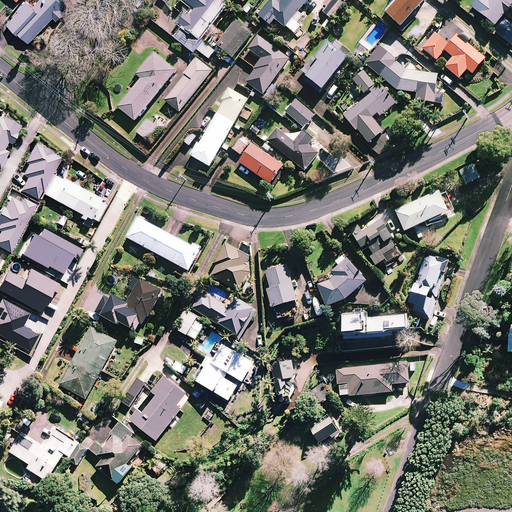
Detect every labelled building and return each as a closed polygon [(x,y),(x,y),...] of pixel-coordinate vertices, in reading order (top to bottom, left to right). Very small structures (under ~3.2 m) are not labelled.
[(67,0),(38,0),(32,7),(26,1),(5,25),(28,44),(52,17),(56,21),(63,13),(59,10),(67,0)] [(182,0),(196,11),(190,18),(187,16),(180,26),(183,29),(175,39),(195,55),(198,51),(210,61),(216,52),(201,41),(226,9),(214,0),(182,0)] [(312,0),(275,0),(259,16),(271,27),(277,21),(293,37),(301,28),(297,24),(303,18),(299,14),(312,0)] [(346,4),(339,0),(328,0),(321,11),(334,20),(346,4)] [(427,3),(424,0),(400,0),(402,2),(388,17),(402,30),(427,3)] [(511,7),(511,4),(506,0),(477,0),(471,8),(496,28),(511,7)] [(511,26),(506,21),(496,33),(511,46),(511,26)] [(253,35),(237,22),(217,47),(233,59),(253,35)] [(414,50),(393,31),(381,45),(393,55),(397,51),(406,58),(414,50)] [(450,46),(436,34),(423,50),(437,62),(440,59),(448,66),(446,69),(460,80),(468,71),(474,76),(486,61),(458,37),(450,46)] [(290,60),(266,43),(257,56),(263,60),(247,84),(264,96),(267,93),(273,97),(278,89),(273,85),(290,60)] [(313,65),(309,62),(302,72),(309,78),(307,81),(324,94),(352,57),(338,45),(334,50),(329,45),(317,60),(313,65)] [(177,73),(156,55),(138,77),(143,81),(119,110),(136,123),(177,73)] [(213,73),(197,60),(185,76),(186,77),(166,102),(181,114),(213,73)] [(439,77),(415,74),(407,72),(404,68),(395,60),(381,78),(399,92),(418,95),(417,103),(443,106),(444,96),(436,95),(439,77)] [(374,87),(376,86),(365,73),(354,82),(365,95),(370,91),(373,95),(345,118),(357,132),(358,131),(370,145),(385,133),(373,120),(379,115),(381,118),(397,105),(382,88),(379,90),(378,91),(374,87)] [(249,102),(230,91),(222,105),(224,106),(201,145),(200,144),(192,158),(211,169),(249,102)] [(326,126),(297,103),(287,114),(307,130),(295,144),(278,130),(268,142),(306,173),(319,156),(308,147),(326,126)] [(1,119),(0,118),(0,168),(8,153),(3,151),(7,144),(11,146),(17,135),(16,135),(20,127),(2,118),(1,119)] [(167,128),(159,121),(155,126),(148,121),(138,134),(152,146),(167,128)] [(197,138),(192,134),(185,143),(190,147),(197,138)] [(248,147),(239,142),(234,151),(242,156),(248,147)] [(41,149),(34,146),(25,164),(28,165),(22,177),(27,179),(20,192),(36,200),(41,192),(42,193),(60,159),(52,155),(53,153),(41,148),(41,149)] [(284,167),(253,146),(240,165),(272,186),(284,167)] [(480,179),(473,164),(459,170),(466,185),(480,179)] [(80,220),(83,222),(82,225),(89,229),(92,222),(90,221),(91,219),(97,223),(106,206),(99,203),(101,200),(64,180),(63,182),(54,177),(44,196),(81,217),(80,220)] [(441,196),(440,193),(396,212),(406,234),(415,230),(419,239),(423,237),(421,233),(447,222),(445,218),(455,213),(447,194),(441,196)] [(20,204),(10,199),(4,209),(2,208),(0,212),(0,248),(10,254),(35,206),(22,200),(20,204)] [(67,216),(62,212),(56,223),(61,226),(67,216)] [(388,265),(398,259),(396,255),(400,253),(379,217),(364,226),(367,232),(356,239),(363,252),(369,248),(374,257),(371,259),(376,268),(387,262),(388,265)] [(138,219),(127,239),(190,273),(201,253),(138,219)] [(37,238),(32,236),(21,256),(46,269),(47,267),(62,275),(71,259),(76,261),(81,251),(42,230),(37,238)] [(250,258),(226,245),(216,265),(218,266),(212,278),(241,294),(253,270),(246,266),(250,258)] [(450,263),(426,256),(409,306),(416,309),(414,315),(431,320),(434,312),(438,299),(445,276),(450,263)] [(337,264),(340,267),(334,273),(337,280),(319,287),(328,309),(347,301),(368,285),(349,260),(347,262),(344,258),(337,264)] [(298,303),(289,268),(266,274),(271,293),(269,293),(274,309),(298,303)] [(6,272),(0,282),(0,292),(40,314),(48,299),(50,300),(59,285),(30,270),(24,281),(6,272)] [(164,293),(135,278),(130,289),(135,291),(127,306),(115,299),(114,303),(106,298),(96,316),(119,328),(121,326),(133,333),(138,324),(145,327),(164,293)] [(210,300),(203,295),(193,309),(239,339),(256,313),(237,300),(231,309),(212,297),(210,300)] [(0,336),(29,353),(38,336),(22,327),(28,315),(1,300),(0,301),(0,336)] [(356,311),(356,314),(343,315),(344,339),(385,337),(385,334),(410,333),(409,317),(406,317),(369,318),(369,314),(363,314),(363,311),(356,311)] [(206,324),(190,315),(181,333),(197,341),(206,324)] [(119,343),(92,329),(61,386),(88,401),(119,343)] [(136,337),(133,344),(143,348),(146,341),(136,337)] [(216,398),(217,396),(230,403),(239,387),(226,380),(228,375),(243,384),(254,365),(223,347),(214,361),(208,358),(198,375),(194,382),(216,398)] [(190,368),(183,363),(177,373),(183,378),(190,368)] [(298,378),(294,364),(276,368),(279,382),(278,382),(282,400),(292,397),(297,390),(295,379),(298,378)] [(350,396),(350,398),(394,394),(393,386),(411,384),(409,364),(338,370),(341,397),(350,396)] [(187,397),(164,378),(130,421),(157,443),(182,411),(178,408),(187,397)] [(146,385),(138,380),(122,403),(130,408),(146,385)] [(330,398),(322,385),(311,392),(319,405),(330,398)] [(205,395),(197,389),(193,395),(201,401),(205,395)] [(94,401),(88,410),(96,416),(102,407),(94,401)] [(84,414),(80,421),(90,427),(94,421),(84,414)] [(341,435),(330,419),(311,431),(320,445),(332,438),(333,440),(341,435)] [(218,429),(213,425),(201,438),(206,443),(218,429)] [(78,467),(95,440),(88,436),(81,446),(79,444),(80,443),(54,426),(42,445),(24,433),(11,454),(31,467),(29,470),(48,483),(64,458),(78,467)] [(142,449),(129,438),(122,446),(114,439),(105,450),(97,443),(91,450),(104,461),(98,468),(120,487),(133,471),(128,466),(142,449)]
